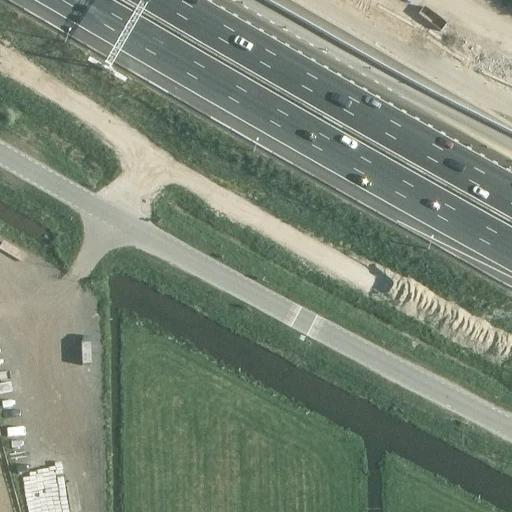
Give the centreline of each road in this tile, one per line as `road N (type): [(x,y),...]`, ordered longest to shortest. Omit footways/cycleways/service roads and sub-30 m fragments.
road 1 (unclassified): [(0,154),(299,323),(511,431)]
road 2 (motorway): [(298,65),(511,192)]
road 3 (motorway): [(158,0),(298,65)]
road 4 (motorway): [(166,0),(298,65)]
